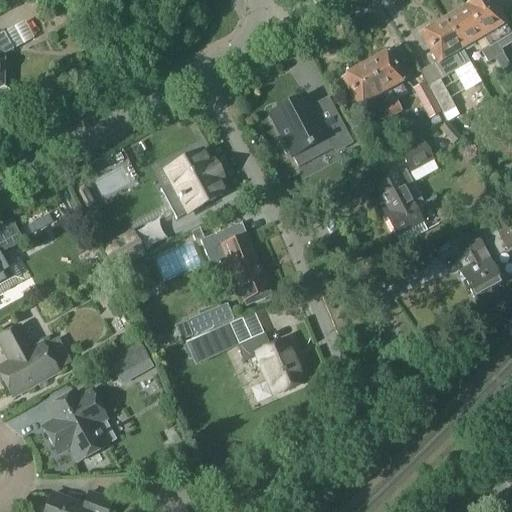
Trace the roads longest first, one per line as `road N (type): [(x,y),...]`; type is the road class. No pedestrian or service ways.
road 1 (residential): [(0,179),(198,72)]
road 2 (residential): [(353,378),(389,353),(383,308),(331,243),(285,230)]
road 3 (residential): [(198,72),(285,230)]
road 4 (residential): [(285,230),(340,372),(353,378)]
